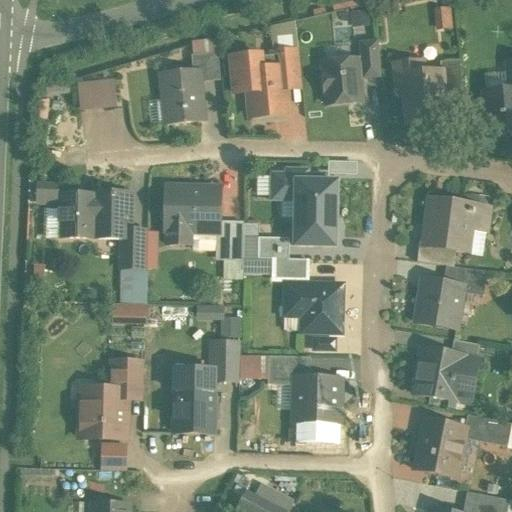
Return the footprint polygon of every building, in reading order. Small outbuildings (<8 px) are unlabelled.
[(378,44),(362,45),(365,78),(381,77),(378,44)] [(298,53),(272,55),(272,56),(273,70),(283,69),(285,90),(301,88),(298,53)] [(218,54),(192,56),(193,72),(200,71),(201,83),(221,81),(218,54)] [(272,56),(231,60),(234,94),(250,93),(252,118),(288,115),(285,90),(283,69),(273,70),(272,56)] [(460,61),(440,63),(441,73),(443,73),(445,99),(464,97),(460,61)] [(357,62),(324,65),(325,77),(323,79),(324,89),(326,91),(327,105),(361,102),(357,62)] [(441,73),(426,74),(424,62),(393,65),(396,88),(404,87),(407,124),(447,120),(445,99),(443,73),(441,73)] [(193,72),(161,75),(166,126),(205,122),(201,83),(200,71),(193,72)] [(511,91),(485,94),(487,114),(483,118),(484,128),(488,131),(489,136),(511,133),(511,91)] [(272,201),(295,201),(295,247),(336,248),(337,183),(307,182),(307,172),(286,171),(286,176),(272,176),(272,201)] [(221,190),(167,189),(166,231),(168,231),(167,245),(191,246),(191,232),(220,233),(221,190)] [(131,195),(95,195),(94,197),(94,239),(122,239),(130,240),(130,231),(131,195)] [(94,239),(94,197),(64,197),(64,216),(60,216),(60,239),(94,239)] [(472,209),(432,204),(427,243),(427,245),(457,249),(466,250),(469,228),(485,230),(487,212),(472,209)] [(244,225),(225,225),(224,271),(243,271),(244,225)] [(148,232),(130,231),(130,240),(122,239),(121,269),(147,270),(148,232)] [(290,239),(259,238),(259,259),(276,260),(290,260),(290,239)] [(457,249),(427,245),(427,243),(424,243),(421,263),(453,268),(454,268),(457,249)] [(290,260),(276,260),(275,280),(307,281),(308,261),(290,260)] [(487,272),(454,268),(453,268),(450,284),(463,286),(462,293),(483,297),(487,272)] [(450,284),(424,280),(417,323),(456,329),(462,293),(463,286),(450,284)] [(343,287),(287,285),(286,308),(304,309),(303,333),(342,334),(343,287)] [(480,346),(454,341),(452,355),(477,361),(480,346)] [(241,345),(212,345),(211,382),(240,382),(241,345)] [(452,355),(422,349),(419,369),(421,369),(416,394),(414,393),(414,395),(457,403),(460,385),(472,387),(477,361),(452,355)] [(311,359),(269,358),(268,386),(300,387),(301,379),(310,380),(311,359)] [(145,364),(113,364),(112,391),(127,392),(127,400),(144,400),(145,364)] [(310,380),(301,379),(300,387),(300,406),(296,406),(295,430),(339,431),(340,404),(338,404),(338,382),(340,382),(340,380),(310,380)] [(112,391),(98,391),(98,398),(83,397),(82,414),(81,414),(80,439),(126,440),(127,400),(127,392),(112,391)] [(213,393),(176,392),(176,434),(213,434),(213,393)] [(511,427),(511,425),(468,417),(466,430),(467,430),(465,440),(508,448),(511,427)] [(466,430),(425,422),(415,471),(457,479),(465,440),(467,430),(466,430)] [(507,511),(510,502),(471,494),(467,511),(507,511)]
